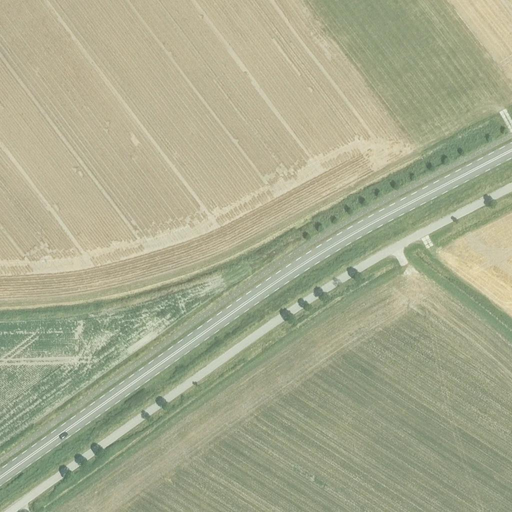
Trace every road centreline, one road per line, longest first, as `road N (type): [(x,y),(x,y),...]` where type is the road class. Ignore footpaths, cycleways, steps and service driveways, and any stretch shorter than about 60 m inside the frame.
road 1 (secondary): [(0,478),(302,264),(511,151)]
road 2 (unclassified): [(13,511),(292,310),(511,189)]
